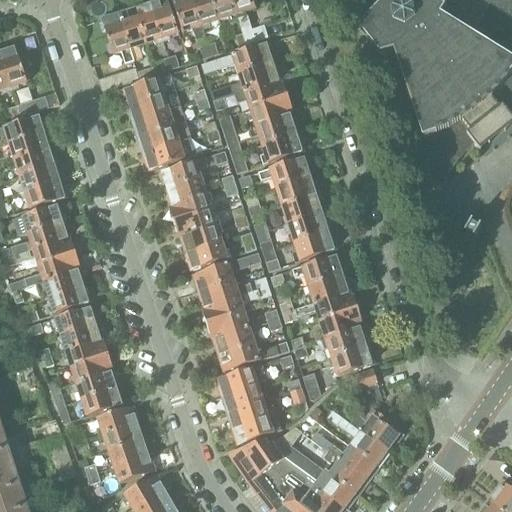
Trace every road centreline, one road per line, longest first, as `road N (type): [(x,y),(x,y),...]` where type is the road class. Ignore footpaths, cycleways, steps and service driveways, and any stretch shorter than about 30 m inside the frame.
road 1 (residential): [(229,511),(174,394),(43,0)]
road 2 (residential): [(314,0),(440,373),(487,408)]
road 3 (tertiary): [(412,511),(487,408)]
